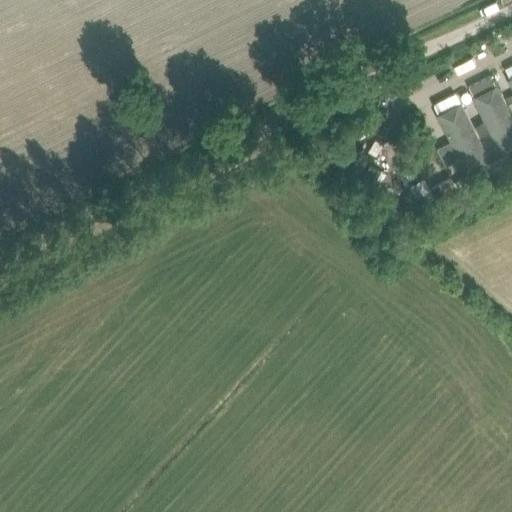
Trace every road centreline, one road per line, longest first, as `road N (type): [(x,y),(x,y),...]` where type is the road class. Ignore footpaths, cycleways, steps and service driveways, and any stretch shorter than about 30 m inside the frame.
road 1 (track): [(0,260),(282,125)]
road 2 (unclassified): [(511,9),(282,125)]
